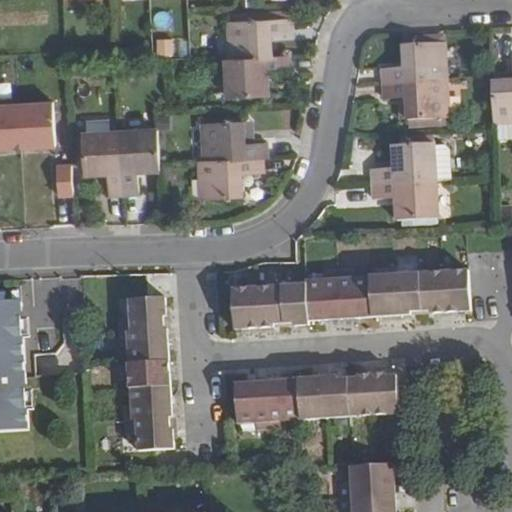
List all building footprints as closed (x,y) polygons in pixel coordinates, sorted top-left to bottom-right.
[(292,13),(229,17),(230,60),(273,58),(272,37),(293,35),(292,13)] [(405,68),(384,69),(385,85),(420,83),(447,81),(445,44),(436,44),(435,31),(404,33),(405,68)] [(445,31),(435,31),(436,44),(445,44),(445,31)] [(172,57),(171,40),(154,40),(155,57),(172,57)] [(269,73),(291,72),(291,57),(273,58),(230,60),(227,60),(228,99),(270,96),(269,73)] [(511,80),(492,82),(494,124),(511,122),(511,80)] [(408,126),(450,124),(447,81),(420,83),(385,85),(385,100),(407,98),(408,126)] [(50,104),(0,104),(0,154),(51,153),(50,104)] [(245,123),(203,125),(205,161),(264,159),(269,158),(268,143),(246,145),(245,123)] [(159,129),(121,132),(125,195),(141,194),(140,173),(162,171),(162,168),(162,163),(159,129)] [(109,174),(110,196),(125,195),(121,132),(84,134),(87,176),(109,174)] [(395,168),(372,170),(374,186),(438,182),(436,144),(394,147),(395,168)] [(242,175),(264,174),(264,159),(205,161),(200,162),(202,200),(244,197),(242,175)] [(52,199),(70,199),(69,165),(51,166),(52,199)] [(162,168),(162,171),(163,188),(176,187),(174,167),(162,168)] [(397,222),(440,219),(438,182),(374,186),(374,200),(396,200),(397,222)] [(511,209),(502,210),(503,227),(511,226),(511,209)] [(470,272),(451,273),(453,314),(473,312),(470,272)] [(451,273),(421,275),(421,276),(423,313),(433,312),(434,315),(453,314),(451,273)] [(354,274),(340,275),(343,320),(371,318),(368,280),(355,281),(354,274)] [(309,284),(309,285),(311,322),(343,320),(340,275),(326,276),(327,282),(309,284)] [(421,276),(396,277),(399,317),(413,316),(413,313),(423,313),(421,276)] [(396,277),(368,280),(371,318),(399,317),(396,277)] [(309,285),(284,287),(286,325),(296,324),(296,327),(311,326),(311,322),(309,285)] [(284,287),(259,288),(261,330),(276,329),(276,326),(286,325),(284,287)] [(259,288),(234,291),(236,331),(261,330),(259,288)] [(23,299),(0,299),(0,429),(28,429),(23,299)] [(167,299),(131,301),(132,318),(126,319),(127,333),(166,331),(165,318),(168,318),(167,299)] [(166,331),(127,333),(127,347),(134,347),(135,365),(171,362),(169,330),(166,331)] [(171,362),(135,365),(136,388),(172,386),(171,362)] [(388,375),(374,376),(376,416),(402,415),(399,377),(388,377),(388,375)] [(360,380),(350,380),(352,418),(376,416),(374,376),(360,376),(360,380)] [(325,379),(328,419),(352,418),(350,380),(339,381),(339,378),(325,379)] [(300,380),(300,381),(303,421),(328,419),(325,379),(300,380)] [(300,381),(269,383),(272,429),(286,429),(286,422),(303,421),(300,381)] [(269,383),(237,385),(240,425),(258,424),(258,430),(272,429),(269,383)] [(172,386),(136,388),(137,407),(131,407),(132,421),(171,419),(174,419),(172,386)] [(171,419),(132,421),(133,435),(139,435),(140,452),(176,450),(175,431),(172,431),(171,419)] [(395,465),(356,467),(358,500),(397,497),(395,465)] [(398,511),(397,497),(358,500),(359,511),(398,511)]
